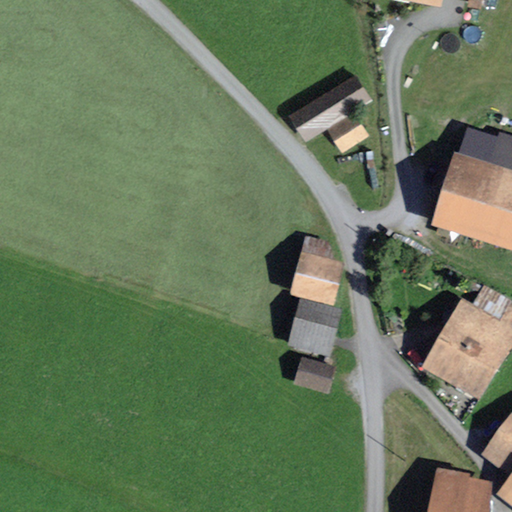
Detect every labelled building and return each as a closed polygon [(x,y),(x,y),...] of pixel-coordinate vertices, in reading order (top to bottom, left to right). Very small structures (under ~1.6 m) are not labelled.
[(305,134),(368,94),(357,77),(292,115),(305,134)] [(344,145),(366,132),(353,112),(332,125),(344,145)] [(442,224),(511,245),(511,179),(461,164),(442,224)] [(330,301),(339,267),(334,266),(329,246),(312,241),(299,293),(330,301)] [(504,351),(511,338),(511,309),(501,327),(464,305),(460,312),(465,315),(431,371),(466,392),(470,384),(484,393),(509,353),(504,351)] [(325,356),(336,318),(306,309),(295,347),(325,356)] [(328,392),(334,371),(302,362),(296,383),(328,392)] [(511,429),(493,455),(511,469),(511,429)] [(479,511),(484,490),(469,487),(471,479),(446,474),(438,511),(479,511)]
